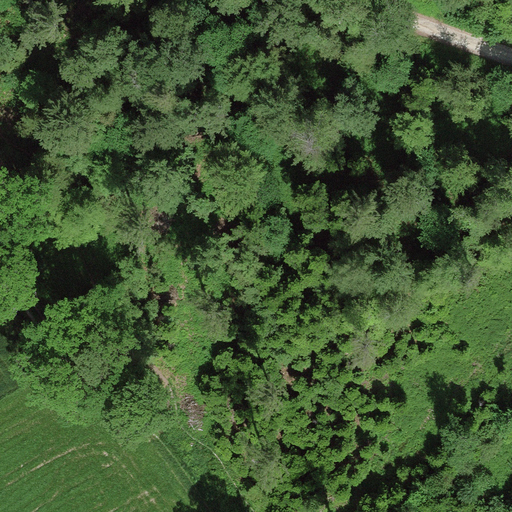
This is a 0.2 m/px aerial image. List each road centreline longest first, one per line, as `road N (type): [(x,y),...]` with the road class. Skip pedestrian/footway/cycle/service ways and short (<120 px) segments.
road 1 (track): [(206,511),(116,407),(63,362),(0,267)]
road 2 (track): [(355,0),(511,57)]
